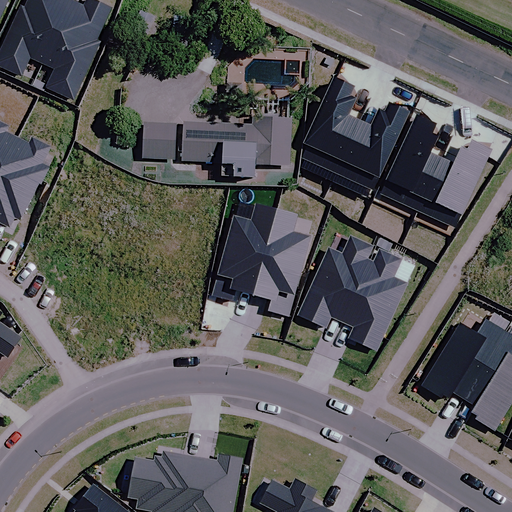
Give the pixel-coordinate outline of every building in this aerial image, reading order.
[(29,0),(25,10),(21,8),(0,55),(0,68),(22,79),(31,60),(43,66),(71,3),(63,0),(29,0)] [(0,0),(0,23),(10,1),(7,0),(0,0)] [(97,43),(112,11),(88,0),(84,9),(71,3),(43,66),(55,71),(46,90),(74,103),(100,45),(97,43)] [(160,23),(143,10),(132,24),(149,37),(160,23)] [(335,175),(359,122),(347,117),(354,101),(347,98),(352,88),(331,79),(302,145),(307,147),(301,160),(335,175)] [(372,191),(407,113),(387,104),(383,114),(377,111),(370,127),(359,122),(335,175),(372,191)] [(435,125),(415,116),(379,195),(417,211),(440,160),(428,155),(436,138),(430,135),(435,125)] [(185,124),(183,162),(217,163),(217,168),(233,169),(233,180),(257,181),(258,166),(292,168),(294,120),(261,119),(260,127),(185,124)] [(176,162),(178,124),(146,122),(145,160),(176,162)] [(0,178),(18,141),(7,135),(9,129),(0,124),(0,178)] [(30,146),(18,141),(0,178),(0,227),(12,234),(17,223),(23,226),(50,171),(42,167),(51,149),(33,141),(30,146)] [(453,166),(440,160),(417,211),(454,228),(489,151),(470,143),(467,151),(460,149),(453,166)] [(253,285),(275,210),(255,204),(250,223),(233,218),(211,296),(231,302),(234,291),(250,296),(253,285)] [(297,216),(275,210),(253,285),(250,296),(271,301),(268,312),(287,317),(310,238),(292,233),(297,216)] [(341,323),(369,260),(366,258),(371,247),(350,238),(342,255),(328,249),(298,316),(325,328),(329,318),(341,323)] [(373,262),(369,260),(341,323),(353,328),(348,339),(375,351),(406,284),(392,278),(401,260),(378,250),(373,262)] [(463,400),(505,332),(486,320),(477,335),(460,324),(421,386),(444,401),(450,392),(463,400)] [(0,353),(7,358),(21,339),(0,324),(0,353)] [(511,336),(505,332),(463,400),(474,407),(469,416),(494,431),(511,401),(511,336)] [(186,511),(197,457),(163,451),(160,465),(134,460),(127,498),(137,500),(136,509),(150,511),(186,511)] [(216,461),(197,457),(186,511),(231,511),(241,460),(217,455),(216,461)] [(329,511),(310,502),(315,492),(293,481),(289,489),(271,480),(258,503),(276,511),(329,511)] [(126,511),(92,485),(73,510),(76,511),(74,511),(126,511)]
